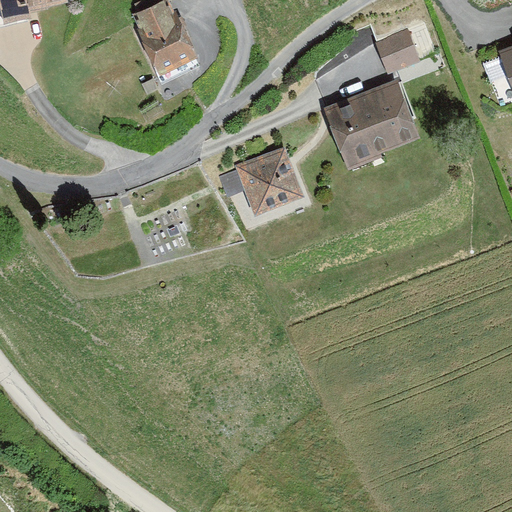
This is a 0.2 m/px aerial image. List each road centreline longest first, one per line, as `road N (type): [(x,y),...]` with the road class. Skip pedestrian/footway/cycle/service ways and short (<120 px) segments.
road 1 (unclassified): [(0,178),(68,198),(118,192),(180,160),(376,0)]
road 2 (unknown): [(0,48),(66,138),(140,180)]
road 3 (unclassified): [(0,377),(37,429),(136,511)]
